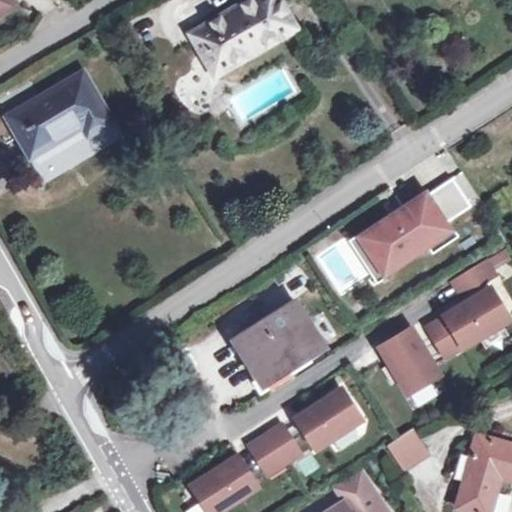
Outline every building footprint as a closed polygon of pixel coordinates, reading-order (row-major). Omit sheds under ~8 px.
[(0,0),(0,15),(18,7),(14,0),(0,0)] [(214,47),(227,69),(297,29),(280,0),(248,0),(190,34),(202,54),(214,47)] [(215,77),(227,69),(214,47),(202,54),(215,77)] [(88,134),(110,121),(82,75),(8,118),(30,156),(83,125),(88,134)] [(452,179),(363,238),(384,270),(428,242),(444,231),(441,227),(471,207),(452,179)] [(428,242),(434,250),(450,240),(444,231),(428,242)] [(376,276),(384,270),(363,238),(354,244),(376,276)] [(460,298),(494,278),(484,262),(451,282),(460,298)] [(445,319),(463,348),(509,318),(490,290),(445,319)] [(296,304),(235,342),(263,386),(324,347),(296,304)] [(427,330),(447,360),(463,349),(444,319),(427,330)] [(409,394),(438,377),(410,331),(381,348),(409,394)] [(297,421),(316,449),(361,420),(342,391),(297,421)] [(249,447),(268,476),(301,455),(282,426),(249,447)] [(415,431),(388,448),(401,468),(428,451),(415,431)] [(511,444),(479,436),(471,461),(466,479),(457,509),(469,511),(491,511),(501,476),(511,479),(511,444)] [(238,459),(193,488),(208,511),(219,511),(257,487),(238,459)] [(460,477),(466,479),(471,461),(465,460),(460,477)] [(332,491),(342,504),(347,511),(361,511),(365,510),(379,500),(357,471),(332,491)] [(387,511),(379,500),(365,510),(366,511),(387,511)]
